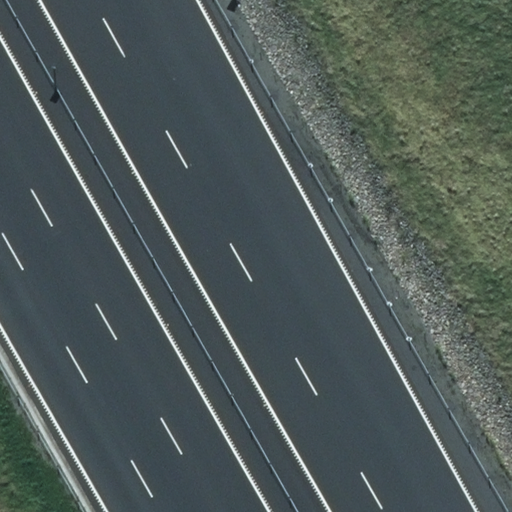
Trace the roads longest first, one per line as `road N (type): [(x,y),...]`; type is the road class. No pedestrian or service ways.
road 1 (motorway): [(120,0),(424,511)]
road 2 (motorway): [(196,511),(0,186)]
